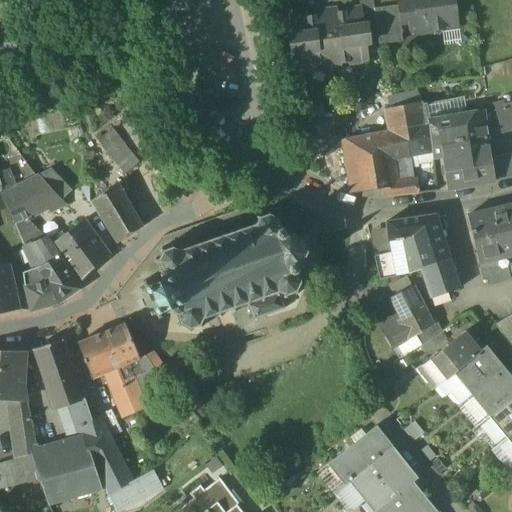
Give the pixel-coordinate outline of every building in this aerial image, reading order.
[(209,0),(197,2),(198,10),(210,9),(209,0)] [(368,29),(376,28),(373,10),(371,0),(369,0),(358,2),(359,9),(361,9),(363,29),(368,29)] [(432,31),(438,36),(443,30),(455,28),(453,14),(460,13),(458,0),(414,0),(415,4),(408,5),(411,23),(418,22),(419,33),(432,31)] [(408,5),(397,6),(399,24),(411,23),(408,5)] [(397,6),(373,10),(376,28),(378,45),(402,42),(399,24),(397,6)] [(359,9),(325,14),(332,66),(368,61),(366,53),(365,43),(370,42),(368,29),(363,29),(361,9),(359,9)] [(296,71),(332,66),(325,14),(289,19),(292,37),(287,38),(289,53),(294,52),(295,62),(296,71)] [(464,98),(447,101),(450,117),(461,115),(466,114),(464,98)] [(447,101),(422,105),(427,121),(450,117),(447,101)] [(387,124),(388,132),(390,132),(428,125),(427,121),(422,105),(422,103),(384,110),(387,124)] [(496,110),(498,122),(508,120),(505,109),(496,110)] [(442,159),(447,190),(493,182),(490,164),(491,164),(490,158),(489,149),(483,111),(466,114),(461,115),(467,152),(441,157),(442,159)] [(433,160),(433,161),(442,159),(441,157),(467,152),(461,115),(450,117),(427,121),(428,125),(429,125),(433,160)] [(511,135),(508,120),(498,122),(501,138),(511,135)] [(426,155),(427,161),(433,160),(429,125),(428,125),(390,132),(392,157),(420,152),(421,156),(426,155)] [(98,143),(123,176),(138,165),(113,131),(98,143)] [(416,180),(413,180),(396,183),(394,164),(392,157),(390,132),(388,132),(341,141),(349,190),(350,194),(378,190),(381,190),(381,194),(383,198),(405,196),(418,194),(416,180)] [(497,163),(500,180),(511,177),(511,153),(490,158),(491,164),(497,163)] [(410,162),(394,164),(396,183),(413,180),(410,162)] [(490,164),(493,182),(500,180),(497,163),(491,164),(490,164)] [(51,170),(41,179),(61,201),(72,191),(51,170)] [(1,189),(3,195),(15,188),(8,171),(0,173),(0,183),(2,189),(1,189)] [(37,176),(15,188),(3,195),(0,196),(6,208),(24,248),(38,242),(25,215),(45,205),(50,214),(66,205),(61,201),(41,179),(38,176),(37,176)] [(141,228),(128,206),(122,195),(116,186),(89,203),(116,244),(141,228)] [(132,189),(122,195),(128,206),(139,199),(132,189)] [(467,216),(484,281),(505,275),(503,267),(511,265),(511,209),(511,206),(511,205),(467,216)] [(187,332),(191,332),(191,328),(197,326),(200,329),(202,327),(199,323),(201,318),(203,323),(221,317),(219,313),(231,309),(232,313),(248,308),(251,318),(250,319),(251,320),(252,320),(252,321),(255,320),(255,319),(267,315),(267,316),(269,316),(269,314),(281,310),(281,311),(283,311),(283,309),(284,309),(283,308),(282,308),(279,298),(280,297),(278,292),(283,295),(283,299),(286,300),(287,295),(293,293),(296,296),(298,294),(295,291),(298,285),(303,285),(303,282),(299,282),(297,276),(300,273),(297,271),(296,267),(297,266),(301,270),(303,268),(299,264),(304,255),(310,255),(310,252),(305,252),(301,243),(305,238),(303,236),(300,240),(290,235),(290,230),(287,230),(287,235),(285,235),(284,232),(284,229),(280,229),(278,222),(281,219),(279,217),(275,220),(270,216),(270,213),(268,212),(267,216),(261,218),(258,215),(256,217),(258,220),(256,226),(254,221),(251,222),(252,227),(240,231),(239,226),(235,227),(237,232),(226,236),(224,231),(221,232),(223,237),(211,241),(210,236),(206,237),(208,242),(196,246),(195,241),(192,242),(193,247),(182,251),(181,246),(178,247),(179,251),(174,249),(174,245),(171,245),(171,249),(165,251),(162,248),(160,250),(163,253),(159,259),(155,259),(155,262),(159,263),(162,269),(158,272),(160,274),(162,279),(148,285),(146,281),(143,282),(144,286),(144,287),(144,288),(140,290),(141,293),(146,292),(154,311),(149,312),(151,317),(155,315),(156,316),(156,315),(158,319),(160,318),(162,318),(160,314),(171,309),(173,313),(173,316),(178,316),(180,322),(176,325),(179,328),(181,325),(187,328),(187,332)] [(390,253),(394,278),(409,274),(421,270),(421,269),(450,259),(441,233),(436,216),(385,223),(390,253)] [(51,245),(80,283),(109,258),(105,252),(83,220),(51,245)] [(367,252),(377,251),(374,228),(364,229),(367,252)] [(29,263),(32,261),(39,257),(43,265),(58,258),(45,239),(38,242),(24,248),(29,263)] [(374,257),(379,281),(394,278),(390,253),(374,257)] [(37,268),(43,265),(39,257),(32,261),(37,268)] [(30,309),(30,312),(57,304),(78,290),(58,258),(43,265),(37,268),(22,274),(24,288),(30,309)] [(425,283),(431,298),(459,288),(450,259),(421,269),(421,270),(423,277),(425,283)] [(0,314),(18,310),(7,265),(0,266),(0,314)] [(399,325),(407,340),(415,335),(433,324),(432,323),(413,287),(390,299),(401,320),(397,322),(399,325)] [(511,313),(496,325),(511,344),(511,313)] [(415,335),(420,346),(438,335),(441,333),(435,321),(432,323),(433,324),(415,335)] [(124,326),(101,335),(77,344),(92,380),(103,375),(121,419),(135,414),(134,414),(153,406),(150,399),(170,392),(169,391),(145,357),(139,360),(125,325),(124,326)] [(383,334),(392,350),(407,340),(399,325),(383,334)] [(445,380),(453,374),(479,352),(463,333),(430,361),(445,380)] [(38,364),(54,411),(71,405),(84,401),(84,399),(82,400),(62,341),(37,349),(38,364)] [(453,374),(470,396),(503,369),(486,347),(479,352),(453,374)] [(145,355),(154,368),(160,364),(151,351),(145,355)] [(0,401),(10,402),(26,403),(23,389),(26,353),(0,352),(0,401)] [(470,396),(488,417),(511,397),(511,379),(503,369),(470,396)] [(511,397),(488,417),(506,439),(511,433),(511,397)] [(106,491),(107,494),(132,482),(110,437),(100,417),(91,420),(84,401),(71,405),(85,443),(104,490),(105,490),(106,491)] [(17,458),(31,456),(28,448),(35,446),(26,403),(10,402),(17,458)] [(111,412),(100,417),(110,437),(121,432),(111,412)] [(331,460),(348,483),(392,448),(375,426),(331,460)] [(48,506),(104,490),(85,443),(46,454),(38,450),(37,446),(35,446),(28,448),(31,456),(39,480),(48,506)] [(348,483),(371,511),(374,511),(412,482),(405,474),(410,470),(392,448),(348,483)] [(0,465),(0,489),(39,480),(31,456),(17,458),(18,461),(0,465)] [(154,471),(132,482),(107,494),(116,511),(118,511),(163,490),(154,471)] [(178,511),(211,511),(232,497),(219,479),(203,491),(200,486),(189,495),(193,499),(178,511)] [(435,511),(412,482),(374,511),(435,511)] [(240,511),(237,507),(239,506),(232,497),(211,511),(240,511)]
